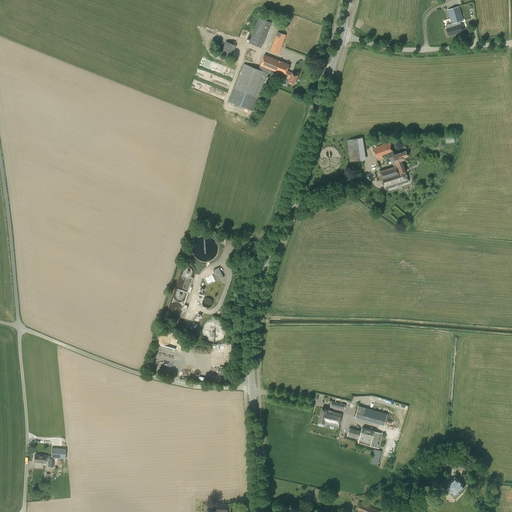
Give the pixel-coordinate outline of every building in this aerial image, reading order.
[(446,25),(447,28),(446,28),(449,36),(463,32),(461,24),(460,24),(459,22),(463,21),(459,6),(448,10),(452,24),(446,25)] [(249,43),(261,48),(271,22),(259,17),(249,43)] [(277,32),(270,51),(278,54),(286,35),(277,32)] [(231,58),(236,46),(226,41),(221,54),(231,58)] [(268,77),(271,70),(285,76),(284,80),(288,82),(288,83),(294,85),(298,75),(292,73),(287,71),(290,65),(264,55),(259,70),(244,64),(229,102),(253,111),(267,76),(268,77)] [(363,138),(347,140),(350,162),(366,160),(363,138)] [(388,153),(389,155),(394,153),(390,143),(386,144),(387,148),(384,149),(385,153),(388,153)] [(382,159),(381,155),(385,153),(384,149),(387,148),(386,144),(373,148),(377,160),(382,159)] [(394,155),(394,153),(389,155),(390,158),(388,159),(389,163),(393,162),(394,164),(397,163),(397,162),(402,160),(404,159),(405,158),(404,157),(408,156),(406,151),(394,155)] [(409,182),(406,172),(402,160),(397,162),(397,163),(394,164),(395,167),(380,171),(385,189),(409,182)] [(219,268),(213,271),(218,281),(224,278),(219,268)] [(384,426),(387,414),(358,406),(355,418),(384,426)] [(318,422),(324,424),(337,426),(341,413),(327,410),(322,409),(318,422)] [(349,428),(347,436),(354,438),(356,430),(349,428)] [(360,433),(359,439),(377,444),(380,433),(372,431),(370,436),(360,433)] [(371,463),(378,465),(382,454),(375,452),(371,463)] [(35,455),(34,462),(46,463),(46,460),(48,460),(48,458),(50,458),(50,457),(50,456),(50,455),(48,455),(46,455),(46,456),(46,455),(40,455),(35,455)] [(448,464),(455,471),(460,466),(453,459),(448,464)] [(418,470),(423,467),(420,461),(415,465),(418,470)] [(465,486),(455,477),(446,486),(455,496),(465,486)] [(323,502),(326,490),(315,488),(313,500),(323,502)] [(358,501),(354,510),(358,511),(379,511),(381,510),(358,501)] [(216,503),(215,511),(227,511),(228,504),(216,503)]
